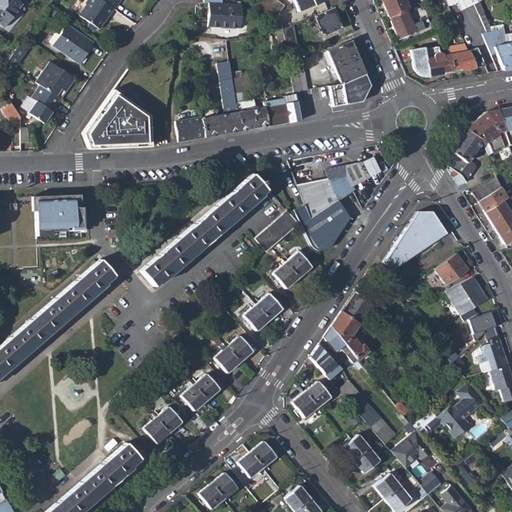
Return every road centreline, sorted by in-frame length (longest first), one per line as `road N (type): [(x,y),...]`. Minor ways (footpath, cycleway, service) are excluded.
road 1 (residential): [(93,162),(389,124)]
road 2 (residential): [(258,403),(423,156)]
road 3 (residential): [(150,355),(121,321),(146,301),(98,242),(93,162)]
road 4 (residential): [(45,164),(168,0)]
road 5 (residential): [(423,156),(501,279),(511,311)]
road 6 (residential): [(134,511),(258,403)]
road 7 (residential): [(347,511),(258,403)]
road 8 (unknown): [(146,301),(254,213)]
